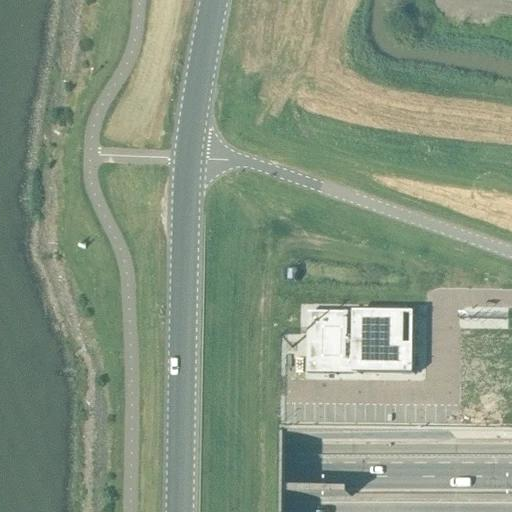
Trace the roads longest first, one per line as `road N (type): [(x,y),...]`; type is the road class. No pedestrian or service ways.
road 1 (primary): [(511,472),(0,464)]
road 2 (tertiary): [(178,511),(186,158)]
road 3 (primary): [(0,506),(345,511)]
road 4 (unclassified): [(186,158),(251,164),(511,257)]
road 5 (tertiary): [(186,158),(207,0)]
